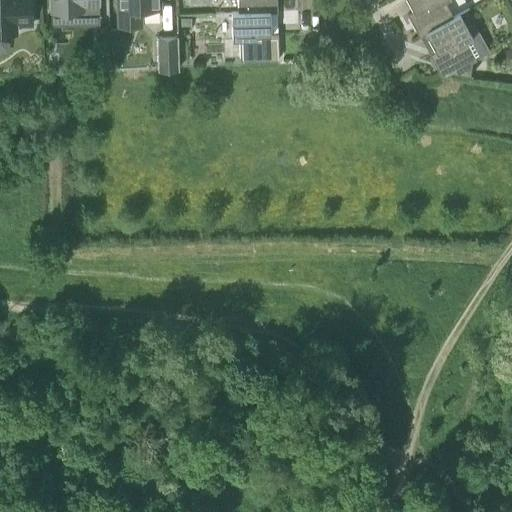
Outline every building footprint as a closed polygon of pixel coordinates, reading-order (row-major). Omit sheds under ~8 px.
[(0,0),(0,35),(1,32),(17,32),(17,25),(31,25),(30,0),(0,0)] [(50,0),(51,11),(82,10),(82,18),(98,18),(98,5),(99,5),(98,0),(50,0)] [(159,0),(118,0),(120,25),(140,25),(139,9),(159,8),(159,0)] [(238,0),(238,12),(270,11),(270,12),(277,12),(276,0),(238,0)] [(407,0),(414,10),(407,14),(420,36),(426,33),(426,32),(453,17),(443,0),(407,0)] [(271,32),(270,12),(270,11),(238,12),(231,12),(232,39),(239,39),(240,59),(279,58),(278,32),(271,32)] [(436,51),(429,54),(442,77),(452,71),(472,74),(472,73),(469,73),(471,60),(476,58),(466,40),(472,37),(459,13),(453,17),(426,32),(426,33),(436,51)] [(158,68),(179,67),(178,36),(157,36),(158,68)]
